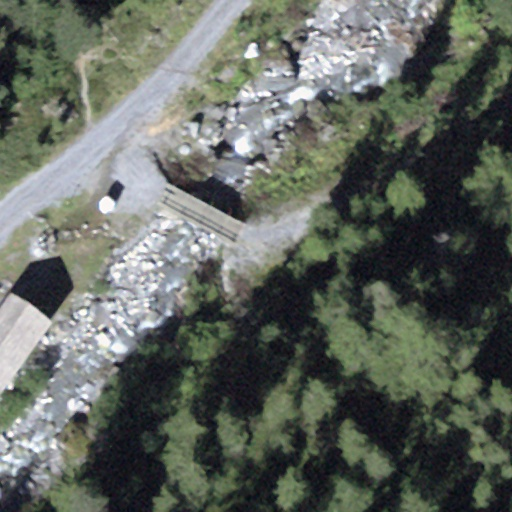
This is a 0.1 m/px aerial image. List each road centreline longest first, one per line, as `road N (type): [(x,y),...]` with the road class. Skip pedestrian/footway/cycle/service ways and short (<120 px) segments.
road 1 (track): [(101,141),(162,196),(243,231),(310,222),(434,156),(511,92)]
road 2 (track): [(237,0),(181,64),(0,235)]
